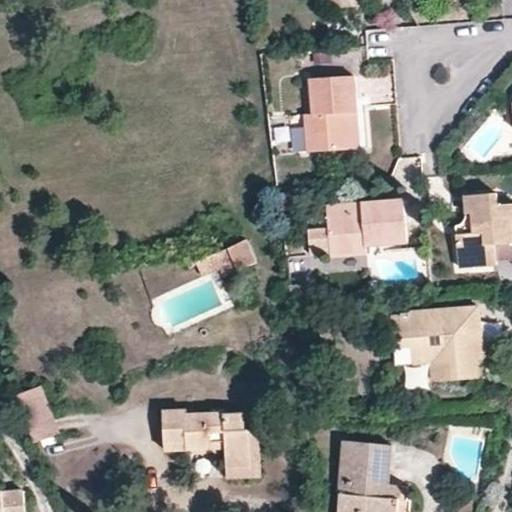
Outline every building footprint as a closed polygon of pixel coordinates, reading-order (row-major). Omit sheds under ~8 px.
[(326,0),(327,8),(342,7),(341,0),(326,0)] [(348,113),(355,112),(352,75),(310,79),(312,115),(304,115),(307,152),(351,149),(348,113)] [(358,149),(355,112),(348,113),(351,149),(358,149)] [(464,195),(464,213),(470,212),(472,232),(456,234),(458,268),(495,264),(493,243),(511,240),(511,203),(496,204),(495,193),(464,195)] [(402,199),(361,203),(361,211),(326,213),(330,258),(365,255),(365,245),(406,243),(402,199)] [(361,211),(361,203),(326,205),(326,213),(361,211)] [(470,212),(464,213),(455,224),(456,234),(472,232),(470,212)] [(232,254),(241,273),(259,264),(249,246),(232,254)] [(228,249),(197,263),(203,278),(221,270),(224,276),(238,269),(228,249)] [(413,364),(429,362),(448,360),(450,379),(477,377),(476,358),(483,357),(478,305),(404,313),(402,315),(392,316),(395,350),(411,349),(413,364)] [(448,360),(429,362),(432,381),(450,379),(448,360)] [(39,386),(14,396),(22,413),(35,442),(59,433),(39,386)] [(225,441),(225,450),(226,471),(251,470),(250,430),(244,431),(243,412),(186,413),(186,411),(164,411),(165,451),(208,450),(208,441),(225,441)] [(251,470),(226,471),(226,479),(260,478),(258,430),(250,430),(251,470)] [(208,450),(225,450),(225,441),(208,441),(208,450)] [(387,497),(388,483),(390,445),(345,441),(339,509),(361,511),(360,511),(397,511),(398,499),(387,497)] [(399,484),(388,483),(387,497),(398,499),(399,484)] [(0,511),(24,511),(22,491),(0,492),(0,511)]
